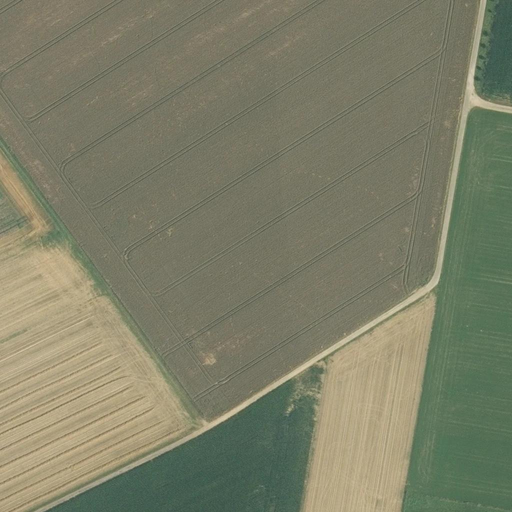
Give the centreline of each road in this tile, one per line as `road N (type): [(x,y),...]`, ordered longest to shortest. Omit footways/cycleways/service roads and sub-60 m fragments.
road 1 (track): [(467,95),(436,276),(424,294),(206,432)]
road 2 (track): [(206,432),(0,143)]
road 3 (track): [(206,432),(46,511)]
